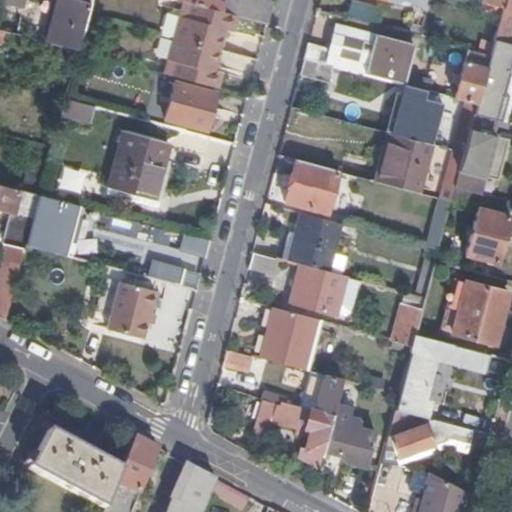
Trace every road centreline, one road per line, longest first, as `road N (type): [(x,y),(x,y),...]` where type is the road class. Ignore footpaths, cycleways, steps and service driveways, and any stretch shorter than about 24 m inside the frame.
road 1 (residential): [(178,436),(301,0)]
road 2 (residential): [(0,341),(178,436)]
road 3 (residential): [(178,436),(322,511)]
